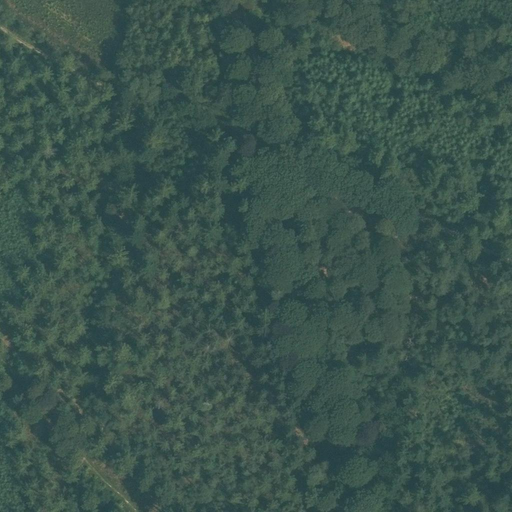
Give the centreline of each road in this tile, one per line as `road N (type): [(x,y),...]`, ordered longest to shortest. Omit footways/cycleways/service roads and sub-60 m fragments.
road 1 (track): [(346,511),(228,0)]
road 2 (track): [(0,20),(103,77),(122,77),(447,222)]
